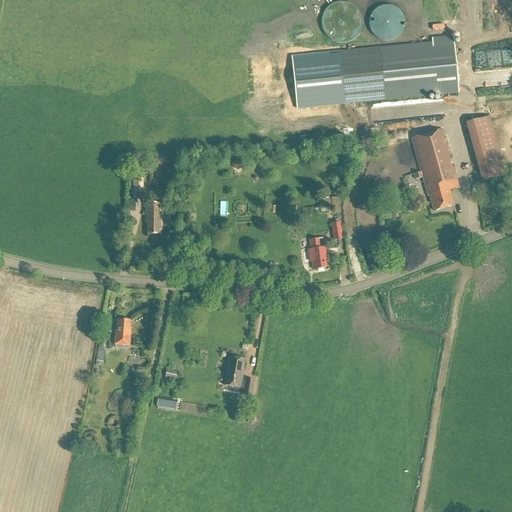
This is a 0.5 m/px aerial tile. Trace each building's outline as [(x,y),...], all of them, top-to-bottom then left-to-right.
[(404,26),(404,24),(404,22),(403,17),(401,13),(398,11),(393,7),(389,6),(385,6),(379,7),(376,9),(373,12),(370,16),(369,21),(368,24),(369,29),(370,32),(373,35),(376,38),(380,41),(384,42),(389,42),(392,41),(397,38),(401,35),(403,30),(404,26)] [(457,93),(452,43),(380,50),(380,48),(339,52),(344,106),(385,101),(385,100),(457,93)] [(486,49),(485,68),(476,67),(476,70),(489,71),(490,63),(497,63),(497,49),(486,49)] [(494,115),(470,121),(485,180),(509,174),(494,115)] [(415,180),(422,179),(427,197),(429,196),(433,212),(453,207),(449,191),(459,188),(442,130),(411,139),(421,173),(414,175),(415,180)] [(141,155),(132,155),(133,163),(142,163),(141,155)] [(133,200),(143,200),(143,177),(133,177),(133,200)] [(331,199),(331,214),(340,214),(339,199),(331,199)] [(161,204),(145,204),(146,224),(148,224),(148,235),(161,235),(161,204)] [(330,220),(333,242),(343,240),(340,219),(330,220)] [(309,241),(310,250),(308,250),(309,263),(311,262),(312,270),(327,268),(325,258),(326,258),(325,248),(321,248),(319,239),(309,241)] [(115,327),(114,346),(129,347),(131,328),(129,328),(130,321),(118,320),(117,327),(115,327)] [(102,352),(104,342),(100,341),(95,366),(99,367),(100,363),(103,364),(106,353),(102,352)] [(246,382),(241,381),(244,361),(228,358),(224,386),(244,390),(243,396),(251,397),(254,382),(246,380),(246,382)] [(164,379),(179,382),(181,373),(166,370),(164,379)] [(167,409),(169,400),(158,398),(156,407),(167,409)]
